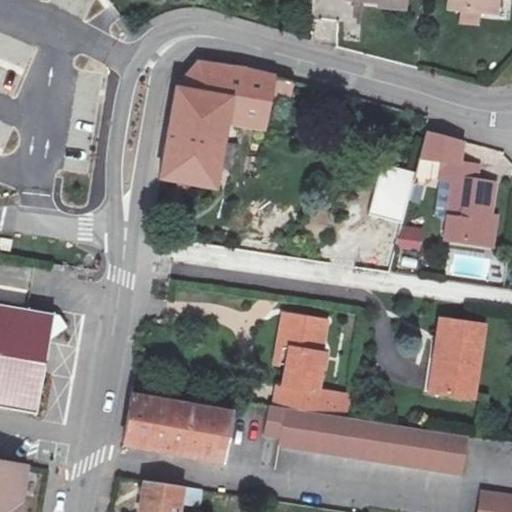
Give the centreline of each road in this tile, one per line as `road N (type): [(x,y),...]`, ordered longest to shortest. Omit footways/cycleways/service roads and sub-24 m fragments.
road 1 (residential): [(511,112),(234,41),(181,36),(160,46),(145,68),(126,236)]
road 2 (unknown): [(0,429),(91,442),(215,482),(298,497),(397,493),(511,473)]
road 3 (residential): [(126,236),(79,511)]
road 4 (residential): [(0,220),(126,236)]
